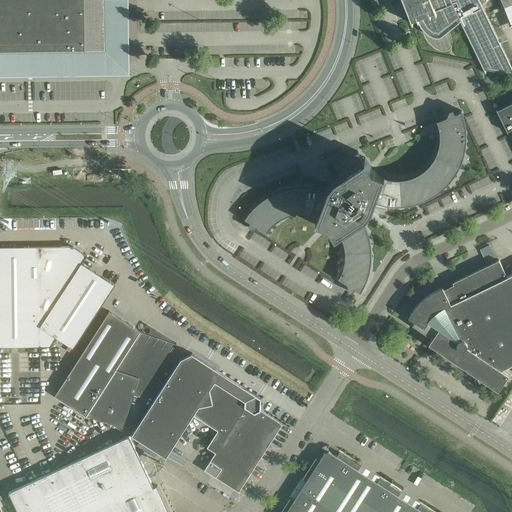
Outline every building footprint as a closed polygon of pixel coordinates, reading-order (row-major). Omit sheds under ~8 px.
[(0,0),(0,56),(111,55),(110,0),(0,0)] [(511,0),(402,0),(403,1),(406,7),(408,14),(409,16),(409,17),(411,20),(412,20),(417,18),(417,19),(418,21),(418,23),(419,25),(420,26),(421,28),(422,29),(423,31),(425,32),(426,33),(428,34),(429,35),(431,36),(433,36),(434,36),(436,37),(438,37),(440,37),(442,36),(459,23),(459,22),(460,21),(485,73),(486,73),(485,70),(511,74),(511,68),(499,42),(502,41),(501,37),(498,39),(478,0),(501,0),(504,5),(511,2),(511,0)] [(511,102),(497,110),(496,109),(507,133),(508,133),(507,131),(511,129),(511,102)] [(333,179),(329,183),(327,191),(324,190),(320,189),(314,188),(311,187),(307,187),(303,187),(299,187),(292,187),(289,188),(285,189),(281,190),(279,191),(275,192),(271,194),(268,196),(265,197),(262,200),(258,203),(255,205),(250,210),(248,213),(247,215),(244,219),(250,223),(249,225),(248,226),(249,227),(250,228),(251,229),(252,229),(257,227),(266,233),(270,228),(275,223),(280,219),(286,216),(292,214),(298,213),(304,213),(311,214),(317,216),(315,219),(327,223),(328,224),(335,235),(338,233),(341,239),(344,245),(345,252),(345,259),(344,266),(341,273),(338,279),(347,285),(349,290),(349,291),(350,292),(351,292),(352,292),(353,292),(355,289),(360,293),(365,285),(368,277),(370,269),(371,261),(371,252),(371,245),(369,238),(367,231),(364,224),(360,218),(367,213),(370,209),(373,201),(376,202),(380,203),(384,204),(388,205),(394,205),(398,205),(404,205),(409,204),(414,203),(419,202),(423,200),(427,198),(430,197),(435,194),(439,191),(443,188),(447,184),(450,181),(453,177),(455,174),(457,170),(462,160),(465,151),(466,140),(466,130),(464,120),(461,110),(460,111),(455,113),(455,112),(454,111),(454,110),(453,110),(452,109),(451,109),(450,109),(449,110),(446,116),(436,120),(438,124),(439,130),(439,137),(439,143),(437,150),(435,155),(433,159),(431,162),(429,165),(426,168),(423,170),(420,172),(418,173),(415,175),(411,176),(407,177),(403,178),(399,179),(395,178),(392,178),(388,178),(384,176),(383,176),(384,173),(373,168),(371,167),(365,157),(362,159),(361,158),(360,156),(359,153),(358,151),(347,155),(343,153),(341,153),(340,153),(339,154),(339,155),(338,156),(339,158),(333,161),(337,169),(340,174),(333,179)] [(487,264),(496,260),(489,244),(480,248),(487,264)] [(40,327),(82,263),(87,256),(73,246),(0,247),(0,347),(51,347),(56,338),(40,327)] [(501,370),(511,364),(511,286),(507,276),(499,260),(453,282),(454,284),(444,289),(443,287),(435,291),(429,294),(424,298),(419,303),(415,308),(413,310),(408,317),(435,335),(429,344),(498,390),(509,375),(501,370)] [(115,285),(82,263),(40,327),(56,338),(73,349),(115,285)] [(86,416),(87,416),(141,331),(109,311),(55,396),(86,416)] [(141,332),(141,331),(87,416),(123,428),(134,395),(138,396),(139,397),(140,397),(141,397),(141,396),(142,396),(143,396),(144,395),(177,343),(176,343),(176,344),(141,332)] [(187,461),(170,451),(193,415),(226,436),(204,471),(238,493),(250,475),(283,424),(260,410),(261,398),(191,353),(180,359),(131,435),(166,457),(167,456),(183,467),(187,461)] [(490,392),(484,401),(488,404),(494,395),(490,392)] [(154,487),(130,436),(9,492),(17,511),(169,511),(157,485),(154,487)] [(432,511),(420,504),(417,508),(398,495),(400,491),(380,478),(377,482),(357,469),(360,465),(339,452),(337,456),(329,451),(328,448),(329,446),(329,445),(322,447),(324,449),(325,452),(320,460),(316,457),(302,478),(306,480),(294,500),(290,498),(280,511),(432,511)]
